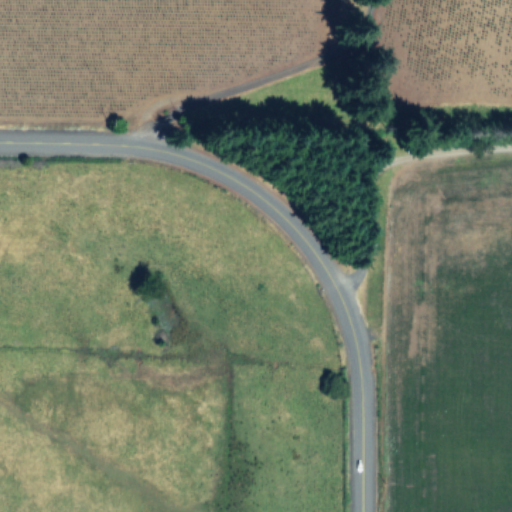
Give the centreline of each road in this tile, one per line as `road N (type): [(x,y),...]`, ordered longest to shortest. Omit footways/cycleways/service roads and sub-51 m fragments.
road 1 (tertiary): [(358,511),(354,361),(325,275),(279,219),(223,178),(130,149)]
road 2 (tertiary): [(0,145),(130,149)]
